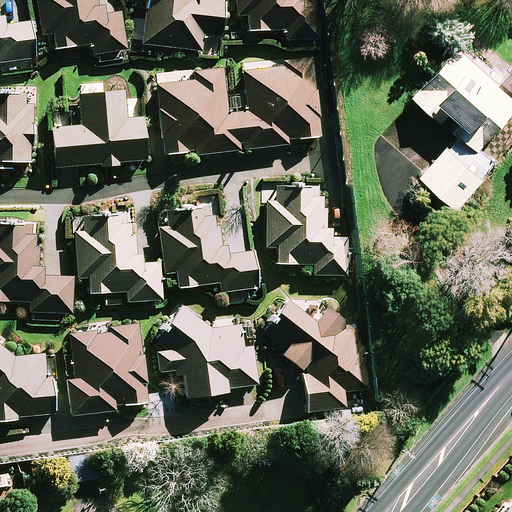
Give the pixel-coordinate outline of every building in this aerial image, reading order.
[(38,0),(44,37),(56,36),(57,50),(94,45),(95,55),(127,51),(122,15),(113,16),(112,8),(99,10),(97,0),(38,0)] [(149,0),(142,45),(199,53),(202,36),(217,38),(222,2),(211,0),(149,0)] [(237,0),(238,18),(250,17),(251,31),(287,29),(288,40),(320,38),(318,1),(309,2),(308,0),(237,0)] [(0,63),(36,59),(31,23),(6,26),(5,18),(0,18),(0,63)] [(450,128),(458,135),(421,176),(456,207),(495,162),(479,148),(511,110),(511,71),(469,34),(414,97),(442,121),(450,112),(458,119),(450,128)] [(285,139),(318,135),(309,60),(283,63),(283,69),(244,74),(248,111),(226,114),(221,71),(193,74),(194,83),(158,87),(166,152),(197,149),(198,156),(286,145),(285,139)] [(25,106),(25,95),(0,94),(0,169),(6,169),(6,162),(29,162),(29,147),(31,147),(32,106),(25,106)] [(50,130),(53,168),(146,161),(143,119),(126,120),(124,94),(81,98),(83,127),(50,130)] [(316,187),(273,186),(273,203),(267,203),(266,248),(278,249),(277,263),(313,264),(313,275),(345,276),(346,240),(337,239),(338,231),(325,231),(326,210),(321,209),(321,199),(316,199),(316,187)] [(220,291),(258,286),(253,251),(227,254),(226,244),(218,245),(216,227),(211,228),(209,209),(166,214),(168,229),(161,229),(167,274),(177,273),(179,285),(219,280),(220,291)] [(122,215),(79,218),(80,235),(75,236),(79,281),(90,280),(91,295),(128,292),(128,302),(160,300),(158,264),(149,265),(148,256),(135,257),(134,236),(129,237),(128,227),(123,227),(122,215)] [(29,312),(72,313),(73,277),(43,276),(43,267),(37,267),(38,248),(33,248),(34,235),(28,235),(29,226),(0,225),(0,301),(30,302),(29,312)] [(283,354),(302,369),(308,411),(345,406),(343,392),(365,389),(357,325),(344,327),(342,322),(325,308),(316,324),(286,301),(263,331),(286,349),(283,354)] [(183,375),(186,397),(226,391),(225,388),(257,384),(252,349),(242,350),(239,324),(209,329),(182,308),(157,342),(169,351),(157,353),(160,373),(175,371),(176,376),(183,375)] [(68,381),(72,416),(97,413),(116,411),(115,403),(148,399),(138,325),(70,334),(76,380),(68,381)] [(0,419),(54,414),(50,379),(46,379),(44,355),(15,358),(0,345),(0,419)] [(96,478),(91,453),(67,458),(72,483),(96,478)] [(511,511),(511,506),(511,507),(506,502),(496,511),(511,511)]
